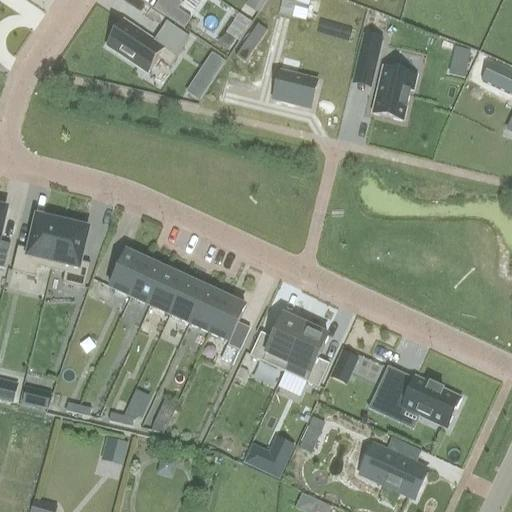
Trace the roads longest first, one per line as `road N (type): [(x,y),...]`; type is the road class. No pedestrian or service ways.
road 1 (residential): [(511,368),(129,192),(2,161)]
road 2 (residential): [(2,161),(33,62),(76,0)]
